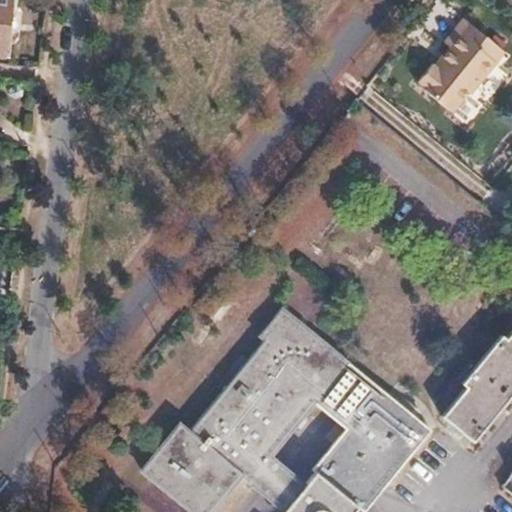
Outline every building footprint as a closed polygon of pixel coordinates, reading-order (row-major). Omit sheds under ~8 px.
[(420,82),(418,85),(449,111),(467,89),(470,91),(504,51),(464,18),(442,43),(448,48),(432,67),(430,65),(418,80),(420,82)] [(179,425),(142,471),(191,511),(208,511),(238,475),(247,482),(269,456),(315,399),(347,360),(281,309),(259,336),(264,340),(189,433),(179,425)] [(465,388),(440,418),(470,443),(511,392),(511,330),(504,340),(500,336),(460,384),(465,388)] [(353,511),(429,422),(347,360),(315,399),(345,423),(300,478),(280,508),(276,511),(353,511)] [(269,456),(247,482),(280,508),(300,478),(269,456)]
